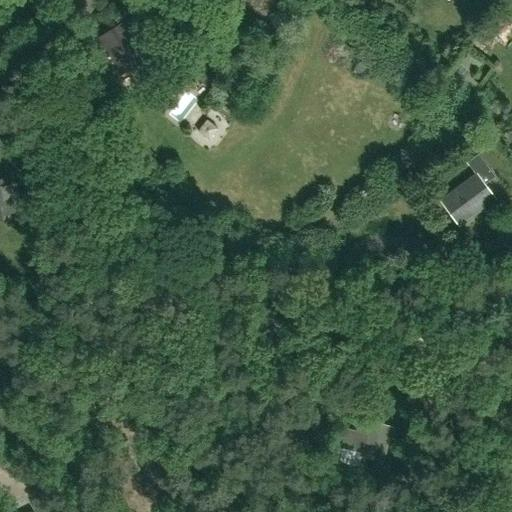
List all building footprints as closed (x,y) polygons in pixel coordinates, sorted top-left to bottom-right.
[(251,0),(262,14),(280,0),(251,0)] [(136,13),(129,18),(88,43),(111,80),(159,50),(136,13)] [(203,140),(216,123),(189,102),(176,119),(203,140)] [(475,174),(441,202),(458,224),(481,205),(483,208),(495,198),(484,184),(494,175),(476,153),(465,162),(475,174)] [(0,201),(17,201),(16,176),(0,176),(0,201)] [(399,430),(370,422),(363,451),(384,456),(389,437),(396,439),(399,430)] [(145,479),(144,498),(171,499),(172,476),(148,475),(148,468),(137,468),(137,479),(145,479)] [(511,474),(495,484),(511,509),(511,507),(511,474)]
